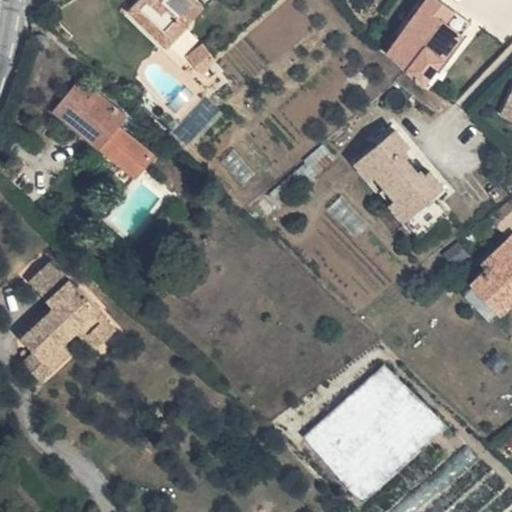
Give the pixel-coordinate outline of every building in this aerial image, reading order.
[(150,0),(136,15),(169,44),(190,22),(180,12),(192,0),(150,0)] [(204,6),(197,0),(192,0),(180,12),(190,22),(204,6)] [(452,14),(431,0),(427,0),(388,54),(429,85),(462,39),(444,25),(452,14)] [(469,28),(452,14),(444,25),(462,39),(469,28)] [(220,59),(205,41),(190,53),(205,72),(220,59)] [(60,106),(76,118),(93,97),(77,84),(60,106)] [(93,97),(76,118),(89,130),(105,141),(114,129),(121,120),(128,110),(100,87),(93,97)] [(511,92),(503,116),(511,119),(511,92)] [(160,151),(121,120),(114,129),(128,141),(118,153),(143,173),(160,151)] [(133,186),(143,173),(118,153),(128,141),(114,129),(105,141),(95,154),(133,186)] [(403,145),(388,129),(349,163),(417,240),(447,213),(429,192),(439,184),(424,169),(419,173),(415,168),(411,170),(399,158),(403,154),(399,149),(403,145)] [(511,224),(511,201),(488,220),(500,234),(511,224)] [(511,237),(466,275),(496,310),(511,297),(511,237)] [(77,285),(51,259),(31,279),(61,308),(51,318),(44,312),(22,333),(40,350),(58,368),(80,348),(73,340),(86,327),(104,345),(122,326),(101,308),(105,304),(82,282),(77,285)] [(130,334),(122,326),(104,345),(112,353),(130,334)] [(58,368),(40,350),(30,360),(49,378),(58,368)] [(389,361),(335,408),(348,423),(365,423),(380,410),(380,423),(397,442),(407,442),(407,420),(423,438),(423,411),(419,406),(407,417),(408,394),(418,394),(389,361)]
